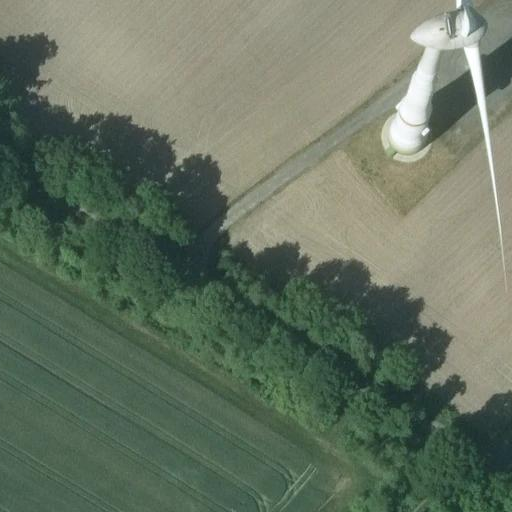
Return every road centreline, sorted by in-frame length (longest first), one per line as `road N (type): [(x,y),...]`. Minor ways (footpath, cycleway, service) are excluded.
road 1 (track): [(0,234),(444,511)]
road 2 (track): [(457,488),(438,442),(420,346),(335,299),(309,236),(405,136)]
